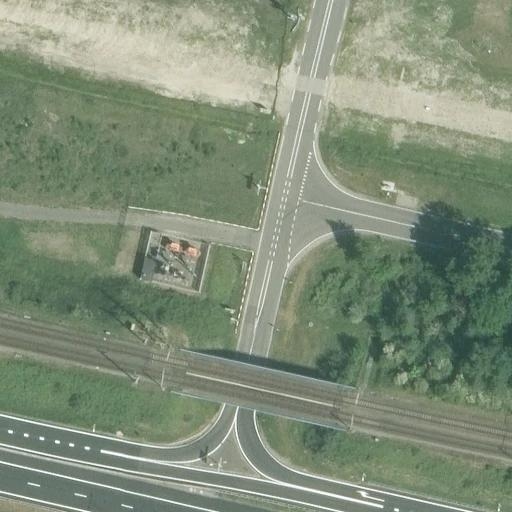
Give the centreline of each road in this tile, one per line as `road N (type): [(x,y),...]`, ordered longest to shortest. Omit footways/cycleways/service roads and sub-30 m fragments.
road 1 (unclassified): [(284,201),(511,246)]
road 2 (unclassified): [(237,409),(284,201)]
road 3 (unclassified): [(333,0),(284,201)]
road 4 (primary): [(295,488),(134,465)]
road 5 (motorway): [(151,511),(0,477)]
road 6 (primary): [(134,465),(0,436)]
road 7 (primary): [(237,409),(201,446),(134,465)]
